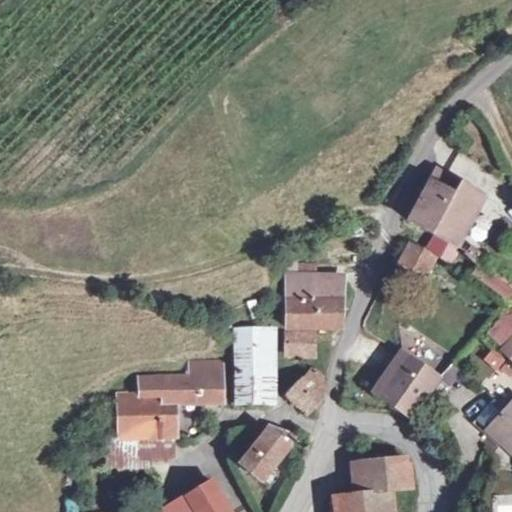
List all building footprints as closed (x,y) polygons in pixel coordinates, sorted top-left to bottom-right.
[(454,245),(481,195),(436,170),(409,220),(436,235),(454,245)] [(454,245),(436,235),(426,252),(435,257),(447,263),(457,247),(454,245)] [(426,252),(411,244),(402,262),(425,274),(435,257),(426,252)] [(511,285),(476,268),(470,279),(509,298),(511,292),(511,285)] [(315,275),(286,274),(286,328),(341,329),(343,281),(316,280),(315,275)] [(266,348),(267,404),(273,404),(272,346),(271,332),(236,334),(237,348),(266,348)] [(315,333),(289,333),(290,356),(314,356),(315,333)] [(511,340),(502,350),(511,359),(511,340)] [(266,348),(237,348),(237,405),(267,404),(266,348)] [(439,378),(406,355),(385,384),(379,393),(377,397),(410,420),(439,378)] [(191,378),(223,378),(222,362),(190,363),(191,378)] [(451,364),(439,378),(447,387),(458,375),(457,369),(451,364)] [(324,397),(322,376),(311,368),(287,396),(307,414),(324,397)] [(191,378),(139,379),(142,396),(121,396),(121,438),(120,468),(137,468),(137,439),(175,439),(176,420),(159,419),(160,395),(162,395),(162,403),(222,402),(223,378),(191,378)] [(379,393),(385,384),(380,380),(374,389),(379,393)] [(511,403),(505,411),(494,400),(476,420),(487,430),(511,452),(511,403)] [(487,430),(476,420),(473,424),(484,434),(487,430)] [(271,425),(267,430),(289,447),(297,437),(271,425)] [(289,447),(267,430),(240,464),(261,481),(289,447)] [(174,459),(175,439),(137,439),(137,468),(148,468),(148,458),(174,459)] [(359,468),(361,493),(386,490),(407,489),(406,463),(381,465),(380,450),(368,456),(368,467),(359,468)] [(230,511),(211,480),(159,511),(230,511)] [(361,493),(333,496),(335,511),(389,511),(386,490),(361,493)] [(511,511),(511,496),(492,498),(493,511),(511,511)]
